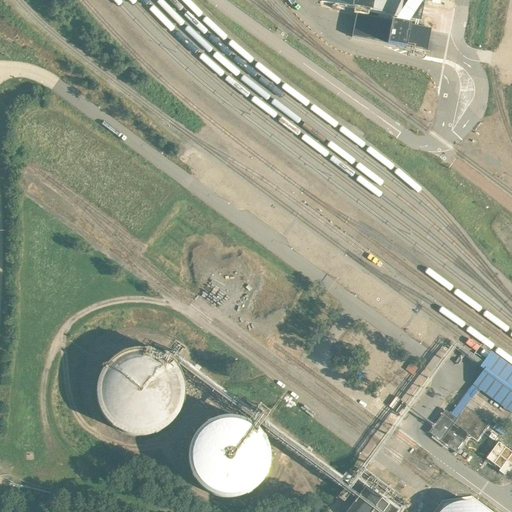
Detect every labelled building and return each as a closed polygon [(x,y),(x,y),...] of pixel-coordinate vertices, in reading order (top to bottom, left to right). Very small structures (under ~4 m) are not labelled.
[(322,0),(321,4),(403,21),(407,0),(322,0)] [(99,411),(107,425),(121,434),(137,438),(154,435),(167,426),(177,412),(181,396),(178,380),(169,366),(155,356),(139,353),(123,356),(109,365),(99,378),(96,394),(99,411)] [(429,434),(456,454),(469,437),(476,442),(488,426),(465,409),(457,419),(446,411),(429,434)] [(187,474),(196,488),(210,498),(226,501),(242,498),(256,489),(265,476),(269,460),(266,443),(257,429),(244,420),(227,416),(211,419),(197,428),(188,442),(184,458),(187,474)] [(504,475),(511,463),(511,446),(500,437),(487,455),(501,465),(498,470),(504,475)] [(399,511),(400,511),(368,489),(351,511),(399,511)]
